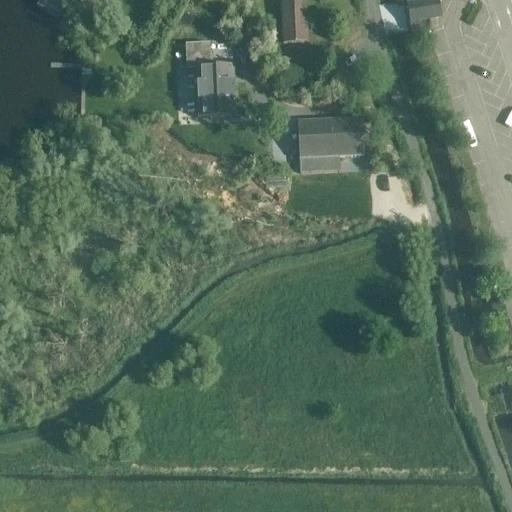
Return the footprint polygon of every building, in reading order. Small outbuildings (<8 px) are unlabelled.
[(30,0),(29,3),(63,22),(75,0),(30,0)] [(425,22),(442,18),(437,0),(423,0),(406,4),(412,33),(426,30),(425,22)] [(301,3),(281,4),(283,44),(303,43),(301,3)] [(187,70),(196,70),(198,120),(237,118),(235,67),(209,68),(209,43),(211,43),(210,30),(185,31),(187,70)] [(363,120),(297,123),(300,176),(340,174),(340,159),(364,158),(363,120)] [(511,339),(511,299),(492,305),(502,342),(511,339)]
